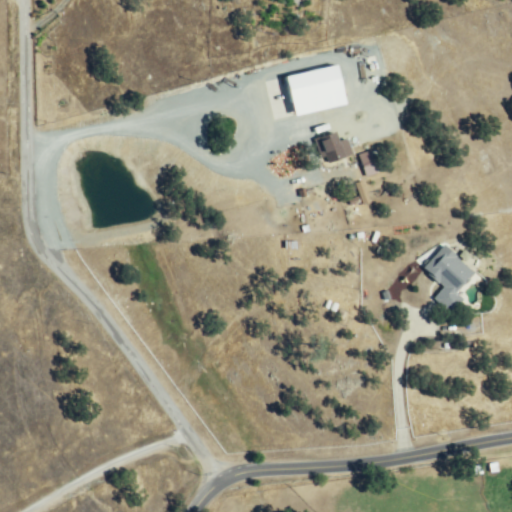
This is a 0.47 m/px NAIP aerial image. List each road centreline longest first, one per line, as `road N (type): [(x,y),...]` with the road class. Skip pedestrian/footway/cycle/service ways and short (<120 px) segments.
road 1 (residential): [(223,482),(36,236),(26,0)]
road 2 (tertiary): [(194,511),(215,487),(240,475),(361,470),(511,441)]
